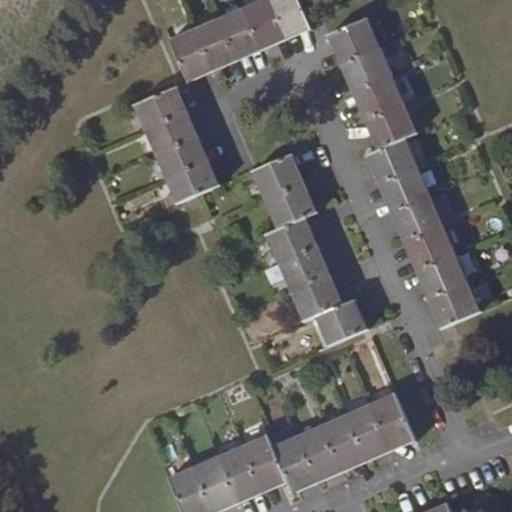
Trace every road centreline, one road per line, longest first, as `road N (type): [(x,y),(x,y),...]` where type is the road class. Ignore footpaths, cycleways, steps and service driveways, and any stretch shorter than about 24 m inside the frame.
road 1 (residential): [(231,168),(208,104),(295,72),(448,451)]
road 2 (residential): [(448,451),(295,511)]
